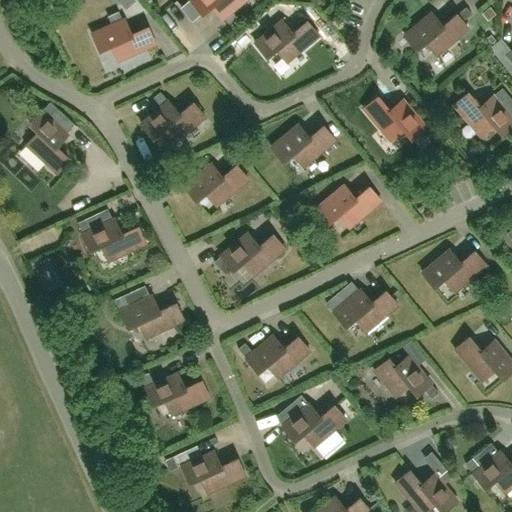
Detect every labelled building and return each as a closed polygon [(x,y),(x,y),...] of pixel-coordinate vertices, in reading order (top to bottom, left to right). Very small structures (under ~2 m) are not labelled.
[(190,0),(192,1),(185,7),(192,16),(199,11),(201,13),(211,6),(222,19),(244,0),(190,0)] [(442,25),(431,12),(404,35),(416,49),(425,41),(436,55),(468,28),(462,21),(471,13),(465,6),(456,14),(442,25)] [(292,33),(281,19),(279,21),(272,12),(265,17),(273,27),(254,42),(266,56),(275,48),(287,62),(318,35),(306,21),(292,33)] [(131,34),(124,18),(92,33),(99,50),(110,45),(117,60),(155,44),(148,27),(131,34)] [(479,106),(467,92),(453,104),(480,136),(493,125),(501,134),(511,125),(511,118),(498,102),(507,94),(502,88),(493,95),(492,95),(479,106)] [(179,114),(168,100),(160,91),(153,97),(161,106),(141,123),(152,137),(162,130),(173,143),(205,116),(193,102),(179,114)] [(377,96),(363,108),(390,140),(403,128),(411,138),(421,129),(426,136),(435,128),(430,122),(425,126),(402,99),(389,110),(377,96)] [(48,116),(56,107),(50,101),(42,110),(41,110),(29,123),(38,131),(26,144),(56,172),(69,159),(56,146),(67,134),(48,116)] [(310,137),(299,124),(272,146),(283,160),(293,153),(300,162),(304,166),(324,149),(336,140),(324,125),(310,137)] [(47,183),(19,163),(24,155),(15,148),(2,165),(40,193),(47,183)] [(221,176),(211,163),(183,185),(195,200),(204,192),(212,201),(215,205),(236,188),(236,189),(248,179),(236,165),(221,176)] [(344,185),(317,208),(328,222),(338,214),(345,224),(345,223),(349,227),(369,211),(381,202),(369,187),(355,199),(344,185)] [(121,234),(114,218),(90,229),(85,218),(77,222),(82,233),(90,250),(100,245),(108,260),(146,243),(138,226),(121,234)] [(259,245),(248,232),(220,255),(221,255),(214,261),(221,270),(228,264),(232,269),(242,261),(253,274),(284,248),(273,234),(259,245)] [(460,262),(449,249),(422,271),(433,286),(443,278),(450,287),(451,287),(454,291),(474,274),(486,264),(474,250),(460,262)] [(340,306),(332,297),(326,302),(333,311),(333,312),(345,326),(354,318),(365,331),(397,304),(385,290),(371,302),(360,289),(340,306)] [(122,295),(115,299),(120,310),(119,310),(127,327),(138,322),(146,337),(183,320),(175,303),(159,311),(151,295),(128,306),(122,295)] [(252,351),(245,342),(238,348),(245,357),(257,372),(266,364),(277,377),(309,350),(297,336),(283,348),(272,335),(252,351)] [(481,350),(469,336),(455,348),(465,360),(465,359),(482,380),(486,376),(495,369),(503,378),(511,370),(511,360),(494,339),(481,350)] [(395,366),(388,358),(374,369),(395,396),(408,385),(416,394),(423,388),(431,397),(438,392),(430,383),(430,382),(408,355),(395,366)] [(184,388),(177,372),(153,383),(148,372),(140,376),(145,387),(153,404),(164,399),(171,414),(209,397),(201,380),(184,388)] [(294,400),(302,409),(281,426),(293,440),(303,432),(314,445),(346,419),(334,405),(320,416),(309,403),(308,403),(301,394),(294,400)] [(213,450),(181,465),(189,482),(200,477),(207,492),(245,475),(237,458),(220,466),(213,450)] [(479,466),(472,457),(465,463),(472,472),(484,487),(493,479),(504,492),(511,485),(511,462),(511,463),(500,450),(479,466)] [(172,456),(164,460),(169,470),(177,467),(172,456)] [(421,484),(409,470),(395,482),(420,511),(423,511),(435,503),(442,511),(457,500),(443,484),(452,476),(447,469),(437,477),(434,473),(421,484)] [(345,509),(334,496),(314,511),(370,511),(371,511),(377,511),(383,507),(377,501),(368,508),(359,497),(345,509)]
